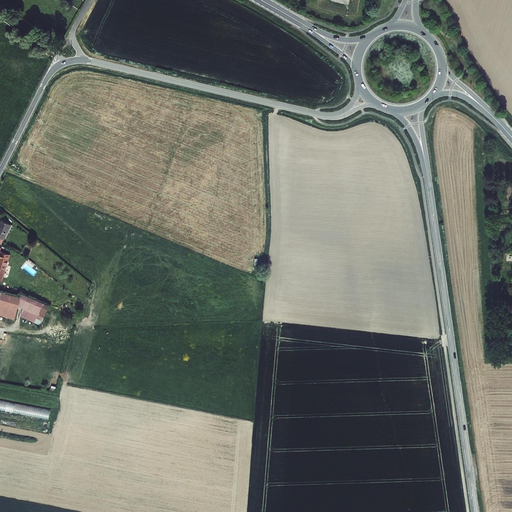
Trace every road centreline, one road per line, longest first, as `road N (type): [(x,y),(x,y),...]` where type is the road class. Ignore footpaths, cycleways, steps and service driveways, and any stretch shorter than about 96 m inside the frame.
road 1 (tertiary): [(425,162),(474,511)]
road 2 (unclassified): [(80,59),(341,114)]
road 3 (unclassified): [(0,171),(49,73),(63,62)]
